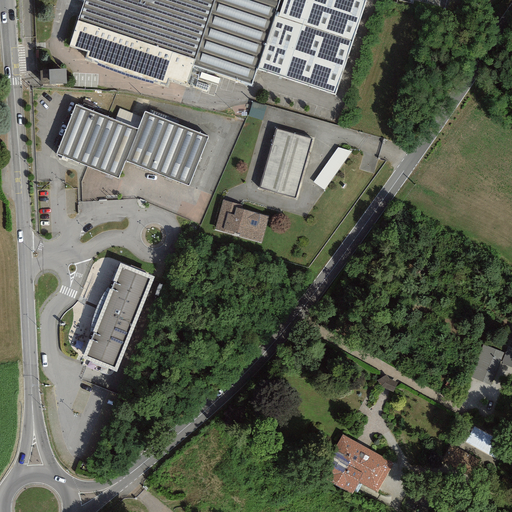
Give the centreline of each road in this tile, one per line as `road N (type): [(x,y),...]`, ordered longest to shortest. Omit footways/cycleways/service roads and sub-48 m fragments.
road 1 (tertiary): [(127,474),(225,394),(268,347),(511,13)]
road 2 (secondary): [(5,0),(23,282)]
road 3 (unknown): [(297,311),(398,376),(382,409),(406,477),(398,511)]
road 4 (secondary): [(23,282),(32,421)]
